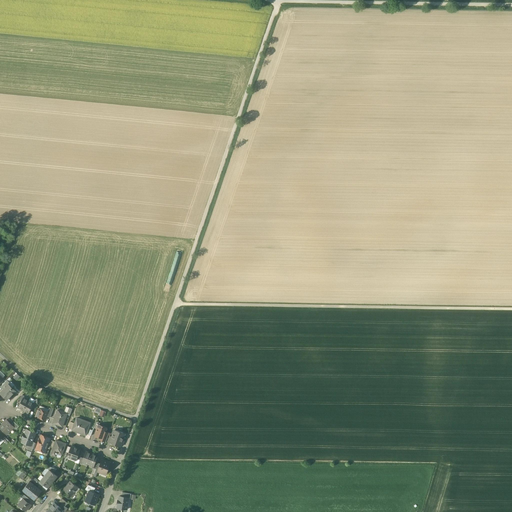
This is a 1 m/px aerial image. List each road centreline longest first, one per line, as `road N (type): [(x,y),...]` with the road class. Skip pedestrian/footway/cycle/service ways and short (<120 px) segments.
road 1 (track): [(0,354),(34,383),(135,417),(276,0)]
road 2 (track): [(174,303),(511,311)]
road 3 (track): [(511,5),(268,0)]
road 4 (residential): [(121,456),(4,410)]
